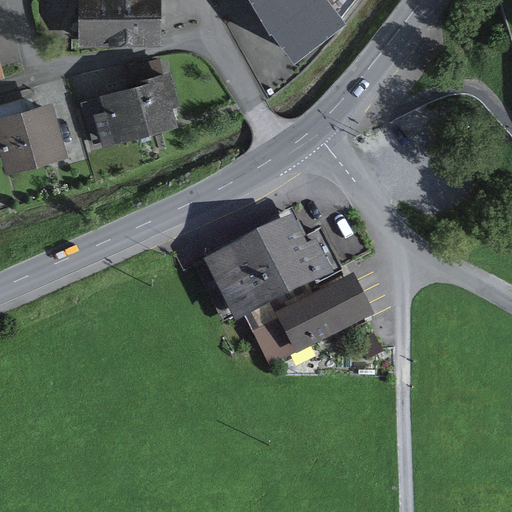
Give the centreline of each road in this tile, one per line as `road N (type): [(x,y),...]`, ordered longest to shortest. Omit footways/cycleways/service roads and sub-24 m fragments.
road 1 (secondary): [(0,289),(284,152)]
road 2 (residential): [(310,131),(404,244),(511,305)]
road 3 (track): [(404,244),(408,511)]
road 4 (track): [(511,125),(480,88),(459,86),(310,131)]
road 5 (secondary): [(310,131),(421,0)]
